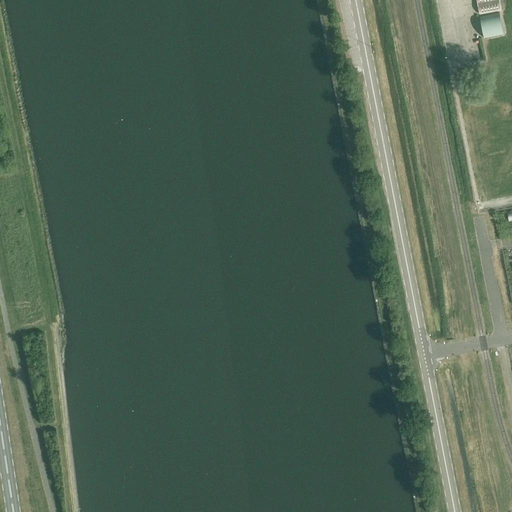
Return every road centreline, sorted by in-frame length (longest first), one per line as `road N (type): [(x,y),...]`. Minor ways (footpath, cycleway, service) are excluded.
road 1 (unclassified): [(454,511),(355,0)]
road 2 (track): [(511,386),(477,233)]
